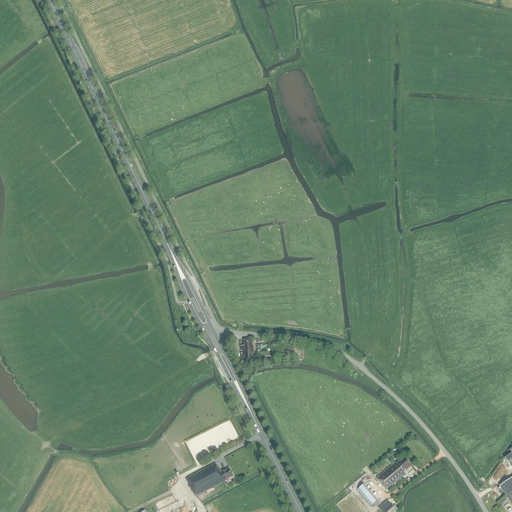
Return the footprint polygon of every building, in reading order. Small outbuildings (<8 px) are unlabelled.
[(241,365),(255,364),(254,346),(252,346),(252,340),(250,341),(249,340),(244,340),(244,346),(240,346),(241,365)] [(273,351),(273,353),(263,353),(263,358),(280,358),(280,348),(275,348),(275,351),(273,351)] [(386,490),(405,474),(404,473),(408,470),(408,469),(411,466),(405,458),(400,461),(396,463),(395,462),(376,478),(386,490)] [(186,479),(195,497),(225,481),(228,479),(228,478),(232,476),(229,469),(225,470),(220,472),(218,468),(215,464),(186,479)] [(511,479),(499,488),(511,506),(511,479)] [(377,500),(363,484),(357,489),(371,506),(377,500)] [(378,508),(381,511),(394,511),(397,511),(390,504),(387,501),(378,508)]
